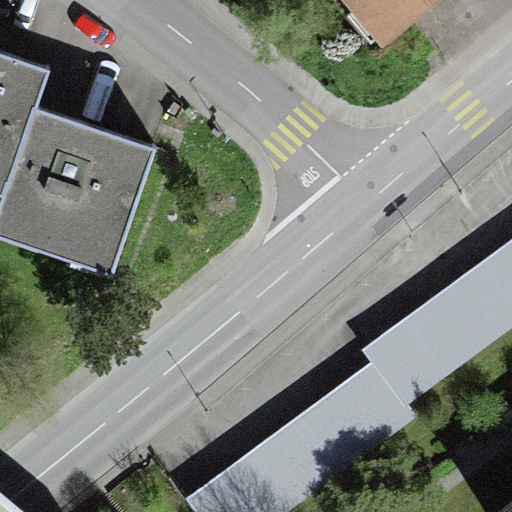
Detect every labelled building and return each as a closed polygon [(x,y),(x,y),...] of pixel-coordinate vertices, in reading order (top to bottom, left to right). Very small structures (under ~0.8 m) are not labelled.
[(357,0),(389,37),(432,0),(357,0)] [(0,181),(5,183),(31,111),(45,71),(0,54),(0,181)] [(89,132),(31,111),(5,183),(0,197),(0,221),(114,262),(153,155),(89,132)] [(511,246),(451,289),(488,340),(511,323),(511,246)] [(403,400),(488,340),(451,289),(367,349),(378,365),(403,400)] [(378,365),(270,441),(306,492),(414,416),(403,400),(378,365)] [(200,511),(278,511),(306,492),(270,441),(190,497),(200,511)]
